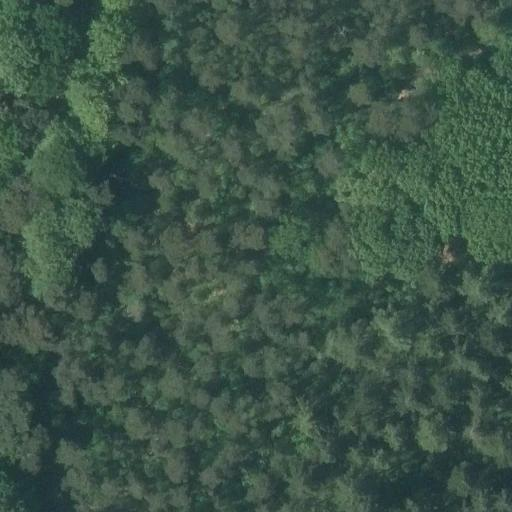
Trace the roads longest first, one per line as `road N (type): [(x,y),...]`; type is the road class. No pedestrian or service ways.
road 1 (track): [(51,133),(10,318)]
road 2 (track): [(51,133),(91,0)]
